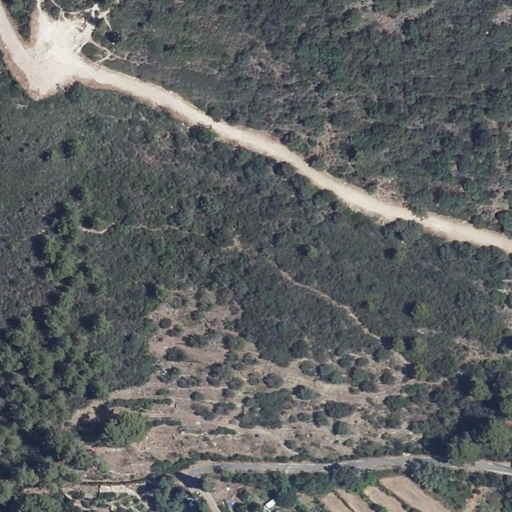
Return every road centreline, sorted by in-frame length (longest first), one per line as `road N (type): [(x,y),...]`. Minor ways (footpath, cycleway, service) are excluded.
road 1 (track): [(511,242),(385,209),(145,90),(26,60),(0,18)]
road 2 (unclassified): [(195,511),(186,478),(225,466),(406,459),(511,469)]
